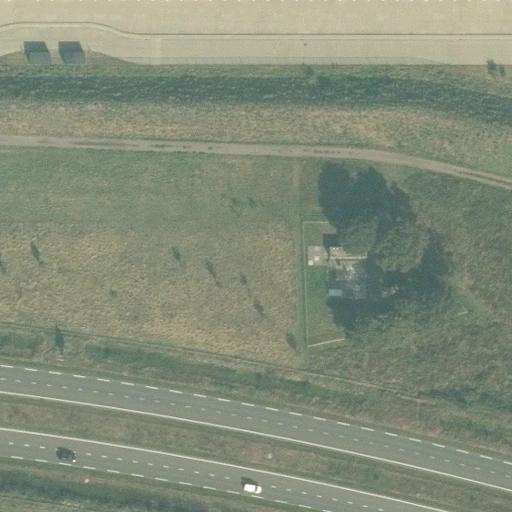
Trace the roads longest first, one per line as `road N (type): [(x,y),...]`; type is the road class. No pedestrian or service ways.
road 1 (primary): [(511,480),(246,421),(0,385)]
road 2 (track): [(511,186),(377,154),(0,143)]
road 3 (primary): [(0,446),(376,511)]
